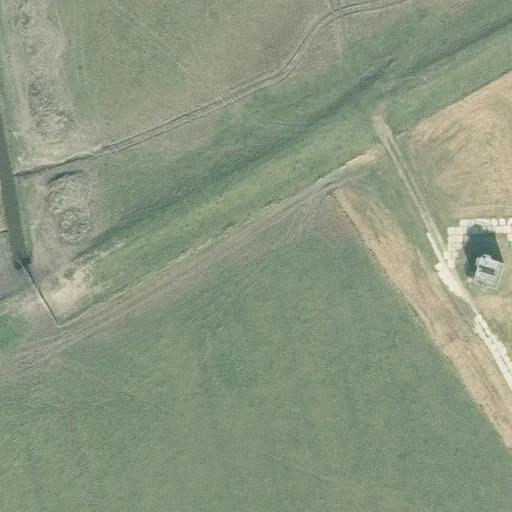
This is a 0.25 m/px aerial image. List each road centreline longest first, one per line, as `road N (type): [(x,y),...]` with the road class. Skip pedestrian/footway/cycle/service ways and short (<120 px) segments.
road 1 (track): [(511,375),(447,268),(455,236),(468,227),(511,230)]
road 2 (track): [(447,268),(367,105)]
